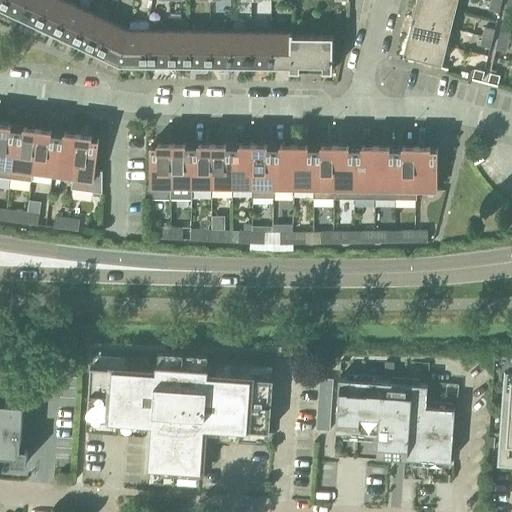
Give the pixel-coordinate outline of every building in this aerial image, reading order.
[(6,0),(1,11),(20,19),(28,0),(6,0)] [(28,0),(20,19),(38,28),(51,0),(28,0)] [(67,0),(51,0),(38,28),(57,37),(73,3),(67,0)] [(417,0),(417,1),(456,10),(458,0),(417,0)] [(501,3),(492,0),(489,10),(499,12),(501,3)] [(413,18),(451,28),(456,10),(417,1),(413,18)] [(73,3),(57,37),(75,46),(91,11),(73,3)] [(91,11),(75,46),(94,54),(110,20),(91,11)] [(408,36),(447,45),(451,28),(413,18),(408,36)] [(110,20),(94,54),(120,67),(129,29),(110,20)] [(483,35),(484,36),(493,38),(495,29),(485,26),(483,35)] [(129,29),(120,67),(149,67),(149,29),(129,29)] [(169,68),(170,30),(149,29),(149,67),(169,68)] [(170,30),(169,68),(190,68),(190,30),(170,30)] [(210,68),(210,30),(190,30),(190,68),(210,68)] [(210,30),(210,68),(230,68),(231,30),(210,30)] [(251,69),(251,31),(231,30),(230,68),(251,69)] [(499,39),(508,42),(511,33),(501,30),(499,39)] [(251,31),(251,69),(272,69),(273,31),(251,31)] [(293,70),(293,35),(293,31),(273,31),(272,69),(290,69),(290,70),(293,70)] [(293,35),(293,70),(333,70),(334,35),(293,35)] [(493,38),(484,36),(483,35),(481,45),(491,47),(493,38)] [(447,45),(408,36),(404,54),(422,58),(422,62),(442,67),(447,45)] [(508,42),(499,39),(497,49),(506,51),(508,42)] [(482,81),(485,71),(475,68),(472,78),(482,81)] [(498,85),(501,75),(491,72),(489,82),(498,85)] [(0,176),(12,178),(18,127),(0,124),(0,176)] [(12,178),(32,181),(33,171),(39,129),(18,127),(12,178)] [(53,174),(59,132),(39,129),(33,171),(53,174)] [(59,132),(53,174),(74,176),(79,135),(59,132)] [(103,170),(95,169),(99,139),(92,138),(93,136),(79,135),(74,176),(72,188),(102,192),(103,170)] [(172,198),(172,186),(173,144),(158,143),(158,145),(151,145),(150,186),(147,186),(147,198),(172,198)] [(173,144),(172,186),(192,186),(193,144),(173,144)] [(193,144),(192,186),(213,186),(213,144),(193,144)] [(213,144),(213,186),(233,187),(234,145),(213,144)] [(234,145),(233,187),(254,187),(254,145),(234,145)] [(254,145),(254,187),(254,197),(274,197),(274,187),(275,145),(254,145)] [(275,145),(274,187),(294,188),(295,145),(275,145)] [(295,145),(294,188),(315,188),(315,146),(295,145)] [(315,146),(315,188),(315,198),(335,198),(336,146),(315,146)] [(336,146),(335,198),(356,198),(356,146),(336,146)] [(356,146),(356,198),(376,198),(377,147),(356,146)] [(377,147),(376,198),(396,199),(397,147),(377,147)] [(397,147),(396,199),(417,199),(417,189),(417,147),(397,147)] [(437,190),(438,149),(431,149),(431,147),(417,147),(417,189),(437,190)] [(14,220),(27,222),(28,211),(15,210),(14,220)] [(39,224),(40,213),(28,211),(27,222),(39,224)] [(54,226),(67,228),(69,217),(56,215),(54,226)] [(79,230),(80,219),(69,217),(67,228),(79,230)] [(171,238),(171,227),(158,226),(158,237),(171,238)] [(171,227),(171,238),(183,238),(183,227),(171,227)] [(199,239),(212,240),(212,229),(199,228),(199,239)] [(224,240),(224,230),(212,229),(212,240),(224,240)] [(253,242),(253,231),(240,230),(239,241),(253,242)] [(376,242),(375,230),(362,231),(363,242),(376,242)] [(387,230),(375,230),(376,242),(387,241),(387,230)] [(416,241),(416,230),(403,230),(403,241),(416,241)] [(428,230),(416,230),(416,241),(428,241),(428,230)] [(264,242),(265,232),(253,231),(253,242),(264,242)] [(306,231),(294,232),(294,243),(306,242),(306,231)] [(335,242),(335,231),(322,231),(322,242),(335,242)] [(346,231),(335,231),(335,242),(347,242),(346,231)] [(294,243),(294,232),(281,232),(281,243),(294,243)] [(92,364),(88,418),(153,422),(149,465),(203,469),(206,426),(270,430),(274,377),(209,373),(210,365),(157,362),(156,369),(92,364)] [(0,400),(9,402),(11,373),(0,371),(0,400)] [(503,452),(509,460),(511,459),(511,375),(508,379),(503,452)] [(339,378),(336,431),(379,434),(377,459),(406,461),(406,457),(452,460),(455,408),(427,406),(428,384),(339,378)] [(0,453),(12,454),(11,461),(27,463),(28,447),(21,447),(24,403),(9,402),(0,400),(0,453)]
